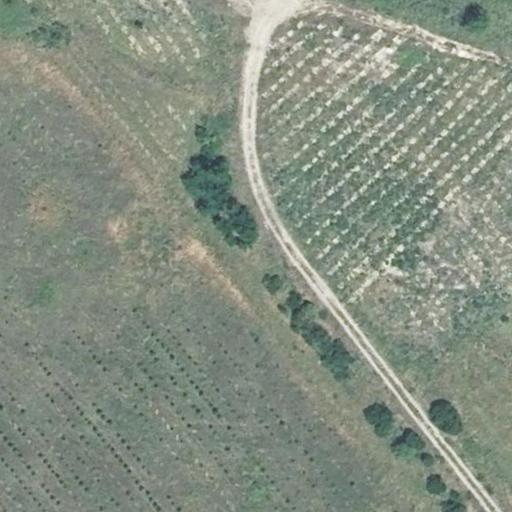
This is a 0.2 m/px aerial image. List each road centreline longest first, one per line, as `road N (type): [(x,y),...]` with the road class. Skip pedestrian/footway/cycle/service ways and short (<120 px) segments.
road 1 (track): [(491,511),(262,210),(246,136),(269,0)]
road 2 (track): [(511,61),(275,0)]
